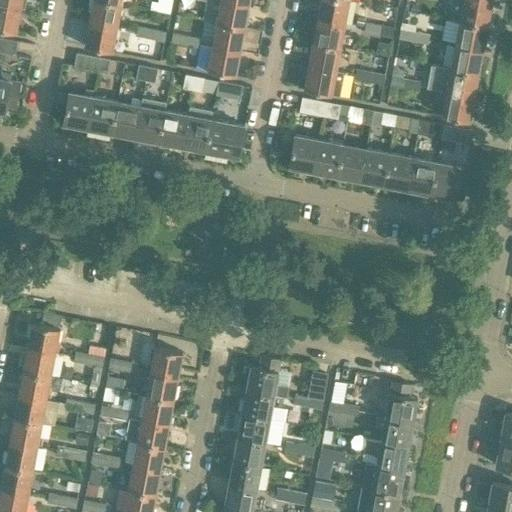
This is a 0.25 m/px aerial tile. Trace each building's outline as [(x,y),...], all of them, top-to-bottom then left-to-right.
[(117,28),(121,4),(100,0),(93,0),(89,22),(117,28)] [(244,28),(249,4),(226,0),(221,0),(217,23),(244,28)] [(345,23),(349,0),(320,0),(318,17),(345,23)] [(487,25),(492,2),(483,0),(464,0),(461,20),(487,25)] [(0,29),(17,33),(21,8),(0,3),(0,29)] [(341,46),(345,23),(318,17),(313,40),(341,46)] [(379,33),(381,23),(367,20),(365,30),(379,33)] [(487,25),(461,20),(456,44),(483,49),(485,39),(487,40),(489,38),(491,30),(490,27),(487,27),(487,25)] [(112,51),(117,28),(89,22),(85,46),(112,51)] [(240,52),(244,28),(217,23),(212,46),(240,52)] [(395,25),(381,23),(379,33),(394,35),(395,25)] [(151,37),(153,27),(138,24),(137,34),(151,37)] [(167,30),(153,27),(151,37),(165,40),(167,30)] [(245,43),(258,46),(262,30),(248,27),(245,43)] [(415,40),(416,30),(402,27),(400,37),(415,40)] [(430,33),(416,30),(415,40),(429,43),(430,33)] [(186,44),(188,34),(174,31),(172,41),(186,44)] [(202,37),(188,34),(186,44),(201,46),(202,37)] [(18,41),(0,37),(0,52),(15,55),(18,41)] [(336,70),(341,46),(313,40),(309,64),(336,70)] [(208,69),(212,46),(201,44),(197,67),(208,69)] [(479,72),(483,49),(456,44),(452,67),(479,72)] [(235,75),(240,52),(212,46),(208,70),(235,75)] [(98,71),(100,57),(77,53),(74,66),(98,71)] [(110,59),(100,57),(98,71),(107,73),(110,59)] [(452,67),(432,63),(427,88),(447,91),(474,97),(479,72),(452,67)] [(332,94),(336,70),(309,64),(304,89),(332,94)] [(145,80),(148,66),(139,65),(136,78),(145,80)] [(158,68),(148,66),(145,80),(156,82),(158,68)] [(370,80),(372,70),(358,68),(356,78),(370,80)] [(386,73),(372,70),(370,80),(384,83),(386,73)] [(193,90),(195,76),(186,74),(184,88),(193,90)] [(405,87),(407,77),(393,74),(391,84),(405,87)] [(205,78),(195,76),(193,90),(202,92),(205,78)] [(22,82),(0,77),(0,110),(4,112),(5,106),(17,108),(22,82)] [(422,80),(407,77),(405,87),(420,90),(422,80)] [(243,85),(219,80),(216,95),(241,100),(243,85)] [(68,105),(70,93),(58,91),(56,103),(68,105)] [(87,127),(93,95),(71,91),(70,93),(68,105),(65,123),(87,127)] [(469,121),(474,97),(447,91),(442,116),(469,121)] [(111,132),(117,100),(93,95),(87,127),(111,132)] [(320,115),(322,100),(302,96),(299,111),(320,115)] [(137,125),(142,99),(134,98),(133,103),(117,100),(111,132),(135,136),(137,125)] [(164,109),(166,101),(152,98),(152,101),(142,99),(137,125),(135,136),(159,141),(164,109)] [(329,117),(332,102),(322,100),(320,115),(329,117)] [(341,104),(332,102),(329,117),(338,118),(341,104)] [(188,114),(182,145),(205,150),(212,118),(213,111),(190,106),(188,114)] [(182,145),(188,114),(166,109),(164,109),(159,141),(182,145)] [(371,125),(374,110),(365,109),(362,123),(371,125)] [(384,112),(374,110),(371,125),(381,127),(384,112)] [(212,118),(205,150),(240,156),(246,125),(212,118)] [(417,134),(420,120),(411,118),(409,132),(417,134)] [(431,122),(420,120),(417,134),(428,136),(431,122)] [(468,129),(444,124),(441,139),(466,143),(468,129)] [(314,170),(320,139),(295,134),(288,166),(314,170)] [(337,175),(343,143),(320,139),(314,170),(337,175)] [(361,179),(367,148),(343,143),(337,175),(361,179)] [(384,184),(390,152),(367,148),(361,179),(384,184)] [(407,188),(413,157),(390,152),(384,184),(407,188)] [(431,193),(437,162),(413,157),(407,188),(431,193)] [(461,166),(437,162),(431,193),(455,197),(461,166)] [(32,323),(27,346),(55,352),(60,328),(32,323)] [(51,375),(55,352),(27,346),(23,370),(51,375)] [(155,346),(150,369),(178,375),(183,351),(155,346)] [(76,351),(74,360),(88,363),(90,354),(76,351)] [(88,363),(102,366),(104,356),(90,354),(88,363)] [(249,379),(247,390),(282,397),(283,396),(286,396),(288,386),(276,384),(281,358),(262,354),(259,366),(252,365),(251,366),(249,365),(247,367),(245,377),(246,379),(249,379)] [(123,370),(125,361),(111,358),(109,367),(123,370)] [(139,363),(125,361),(123,370),(137,372),(139,363)] [(174,398),(178,375),(150,369),(146,393),(174,398)] [(46,399),(51,375),(23,370),(18,394),(46,399)] [(314,371),(309,397),(324,399),(329,373),(314,371)] [(378,409),(377,415),(413,422),(418,396),(410,395),(412,383),(392,380),(386,411),(378,409)] [(334,381),(330,401),(342,403),(346,383),(334,381)] [(281,406),(282,397),(247,390),(243,413),(270,418),(273,404),(281,406)] [(169,422),(174,398),(146,393),(142,417),(169,422)] [(42,423),(46,399),(18,394),(14,418),(42,423)] [(307,405),(309,396),(295,394),(294,403),(307,405)] [(322,408),(324,399),(309,397),(309,396),(307,405),(322,408)] [(80,410),(81,401),(67,398),(65,407),(80,410)] [(96,404),(81,401),(80,410),(94,413),(96,404)] [(342,412),(343,403),(342,403),(330,401),(329,409),(342,412)] [(359,406),(343,403),(342,412),(357,415),(359,406)] [(115,417),(116,408),(102,405),(100,414),(115,417)] [(131,410),(116,408),(115,417),(129,420),(131,410)] [(511,412),(506,412),(501,438),(511,439),(511,412)] [(265,442),(270,418),(243,413),(238,437),(265,442)] [(409,445),(413,422),(377,415),(376,420),(384,421),(381,440),(409,445)] [(165,446),(169,422),(142,417),(137,441),(165,446)] [(37,446),(42,423),(14,418),(10,441),(37,446)] [(261,466),(265,442),(238,437),(234,461),(261,466)] [(511,439),(501,438),(496,464),(511,466),(511,439)] [(300,452),(301,443),(287,440),(285,449),(300,452)] [(381,440),(376,463),(404,468),(409,445),(381,440)] [(33,470),(37,446),(10,441),(5,465),(33,470)] [(160,470),(165,446),(137,441),(133,464),(160,470)] [(316,445),(301,443),(300,452),(314,454),(316,445)] [(71,457),(73,448),(59,445),(57,455),(71,457)] [(335,459),(337,449),(322,446),(320,456),(335,459)] [(87,451),(73,448),(71,457),(85,460),(87,451)] [(351,452),(337,449),(335,459),(349,461),(351,452)] [(106,465),(108,455),(93,452),(92,463),(106,465)] [(122,458),(108,455),(106,465),(120,468),(122,458)] [(257,489),(261,466),(234,461),(229,484),(257,489)] [(376,463),(367,461),(362,485),(400,492),(404,468),(376,463)] [(156,493),(160,470),(133,464),(128,488),(156,493)] [(28,494),(33,470),(5,465),(1,489),(28,494)] [(335,482),(316,478),(313,493),(328,496),(333,497),(335,482)] [(511,484),(492,481),(488,507),(511,511),(511,484)] [(247,511),(252,511),(257,489),(229,484),(225,508),(247,511)] [(374,511),(396,511),(400,492),(362,485),(358,509),(374,511)] [(291,499),(293,490),(279,487),(277,496),(291,499)] [(124,511),(152,511),(156,493),(128,488),(124,511)] [(0,511),(24,511),(28,494),(1,489),(0,492),(0,511)] [(307,492),(293,490),(291,499),(305,502),(307,492)] [(62,505),(65,495),(50,492),(48,502),(62,505)] [(326,506),(328,496),(313,493),(311,504),(326,506)] [(78,498),(65,495),(62,505),(77,508),(78,498)] [(333,497),(328,496),(326,506),(340,509),(342,499),(333,497)] [(83,509),(94,511),(98,511),(99,502),(85,499),(83,509)] [(111,511),(113,505),(99,502),(98,511),(100,511),(111,511)]
